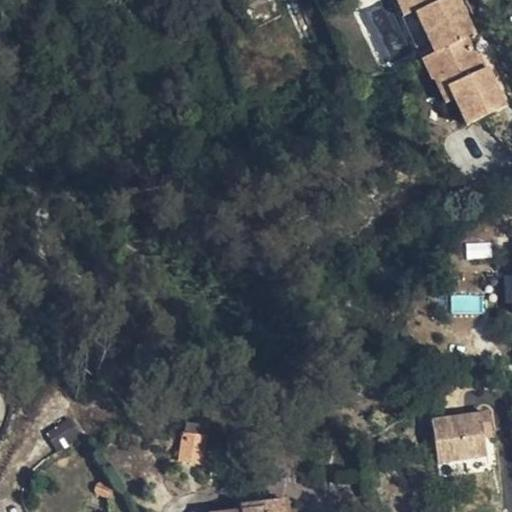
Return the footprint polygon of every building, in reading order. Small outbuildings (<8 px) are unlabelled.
[(392,0),(401,20),(415,14),(408,0),(392,0)] [(408,0),(415,14),(434,55),(421,61),(430,81),(441,76),(453,102),(464,127),(505,109),(486,71),(480,74),(474,59),(465,41),(473,36),(456,0),(408,0)] [(479,56),(474,59),(480,74),(486,71),(479,56)] [(441,76),(430,81),(441,108),(453,102),(441,76)] [(406,391),(365,376),(357,394),(399,410),(406,391)] [(487,457),(484,440),(484,434),(491,433),(488,414),(431,422),(433,437),(424,439),(426,455),(436,453),(438,463),(487,457)] [(192,425),(190,436),(182,435),(178,462),(199,466),(206,427),(192,425)] [(288,511),(287,499),(238,506),(238,511),(230,511),(288,511)]
